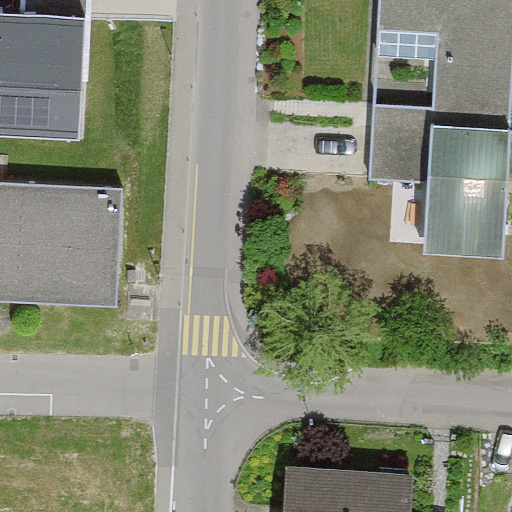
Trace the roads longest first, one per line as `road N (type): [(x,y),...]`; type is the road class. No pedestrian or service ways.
road 1 (residential): [(227,0),(212,397)]
road 2 (residential): [(511,415),(212,397)]
